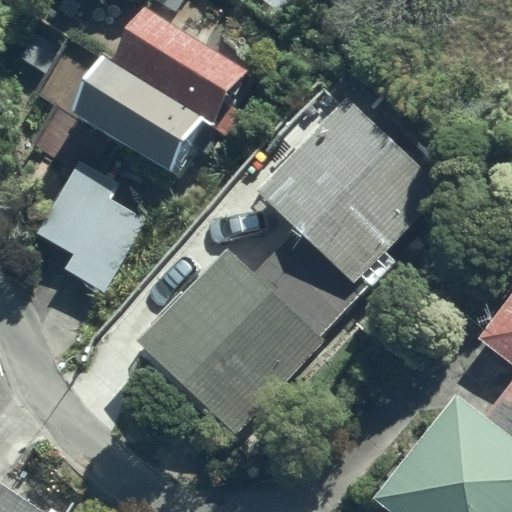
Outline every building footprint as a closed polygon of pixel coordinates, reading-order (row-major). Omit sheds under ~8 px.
[(263,0),(283,15),(293,0),(263,0)] [(257,73),(156,12),(126,62),(112,54),(76,115),(179,178),(212,124),(222,130),(257,73)] [(451,190),(355,101),(346,112),(329,96),(287,141),(302,154),(266,192),(306,230),(265,274),(237,248),(147,345),(247,437),(330,348),(327,346),(374,296),(362,285),(451,190)] [(148,222),(113,201),(122,185),(86,164),(43,235),(77,255),(68,270),(105,293),(148,222)] [(511,511),(511,303),(480,348),(511,371),(511,392),(487,427),(457,405),(378,511),(380,511),(511,511)] [(54,511),(43,511),(0,480),(0,511),(57,511),(56,511),(54,511)]
